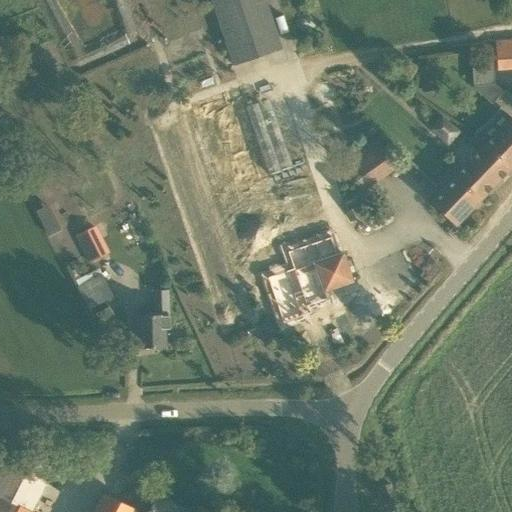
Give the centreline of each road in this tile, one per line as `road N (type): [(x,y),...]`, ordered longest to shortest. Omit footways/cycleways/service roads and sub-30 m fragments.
road 1 (tertiary): [(333,424),(296,407),(0,412)]
road 2 (unclassified): [(333,424),(511,223)]
